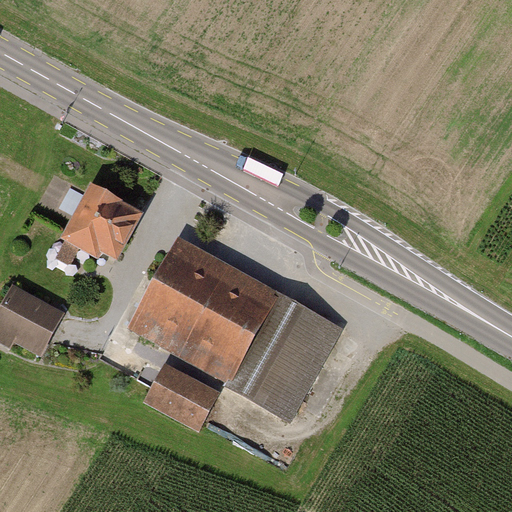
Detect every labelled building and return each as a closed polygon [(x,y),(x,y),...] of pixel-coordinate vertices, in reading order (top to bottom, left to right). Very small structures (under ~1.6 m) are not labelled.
[(144,221),(91,194),(64,248),(118,274),(144,221)] [(281,301),(178,250),(135,336),(238,388),(281,301)] [(67,320),(12,294),(0,316),(0,343),(41,365),(67,320)] [(345,333),(281,301),(238,388),(301,420),(345,333)] [(222,398),(168,370),(148,408),(202,436),(222,398)]
